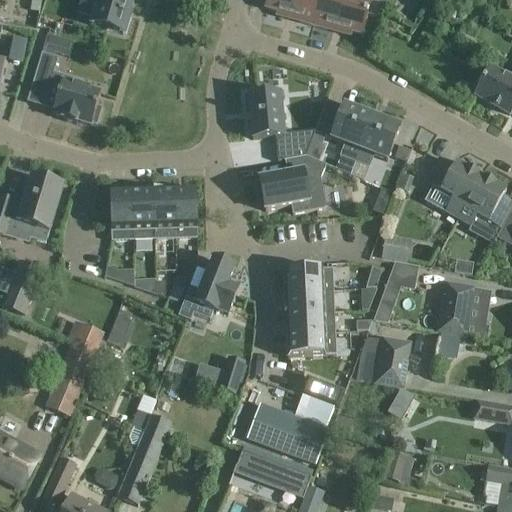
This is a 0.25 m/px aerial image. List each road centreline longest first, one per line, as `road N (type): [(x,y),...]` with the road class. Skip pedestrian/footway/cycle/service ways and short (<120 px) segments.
road 1 (residential): [(511,160),(346,68),(228,36)]
road 2 (residential): [(215,161),(85,164),(0,133)]
road 3 (residential): [(215,161),(259,278),(266,325),(259,371)]
road 4 (residential): [(228,36),(216,77),(215,161)]
